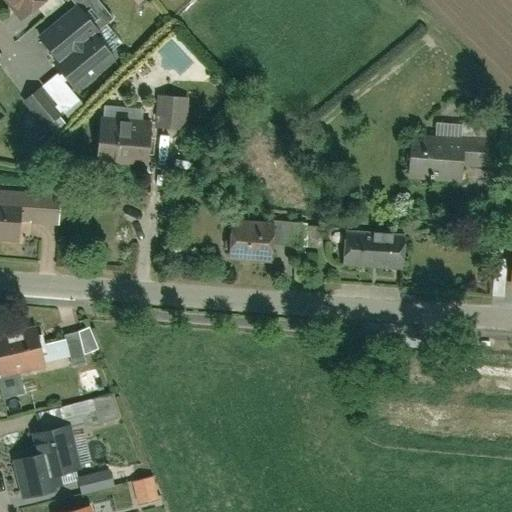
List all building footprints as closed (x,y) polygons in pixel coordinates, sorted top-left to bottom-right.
[(4,0),(26,24),(52,0),(4,0)] [(117,21),(98,0),(73,0),(79,7),(39,43),(63,69),(117,21)] [(63,73),(79,93),(120,59),(104,39),(63,73)] [(57,76),(43,89),(63,109),(77,96),(57,76)] [(40,92),(26,104),(46,128),(60,116),(40,92)] [(198,95),(159,95),(159,142),(199,142),(198,95)] [(103,130),(105,167),(153,165),(152,128),(103,130)] [(414,141),(416,176),(469,174),(468,139),(414,141)] [(474,143),(474,169),(501,170),(501,143),(474,143)] [(29,196),(0,196),(0,237),(30,237),(29,196)] [(33,201),(33,228),(66,227),(65,200),(33,201)] [(233,223),(233,262),(280,262),(280,223),(233,223)] [(350,229),(349,265),(407,267),(408,231),(350,229)] [(0,332),(0,347),(4,379),(55,373),(49,326),(0,332)] [(65,336),(68,367),(90,364),(87,334),(65,336)] [(71,403),(74,429),(117,424),(114,398),(71,403)] [(15,459),(22,499),(62,492),(58,472),(80,468),(72,425),(40,431),(45,454),(15,459)] [(83,477),(87,493),(113,487),(110,470),(83,477)]
